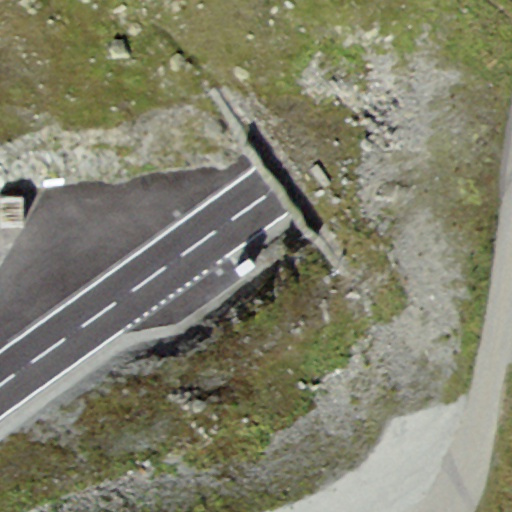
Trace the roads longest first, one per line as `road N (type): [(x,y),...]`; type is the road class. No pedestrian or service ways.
road 1 (primary): [(281,181),(0,383)]
road 2 (primary): [(281,181),(511,17)]
